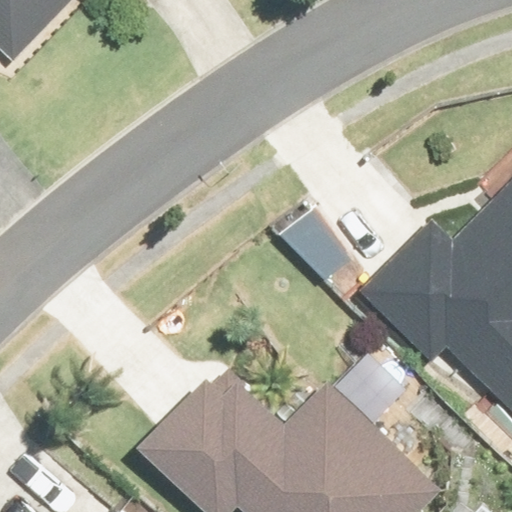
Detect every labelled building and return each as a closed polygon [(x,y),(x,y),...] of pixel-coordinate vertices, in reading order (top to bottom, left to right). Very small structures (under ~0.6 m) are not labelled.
[(0,0),(0,43),(15,59),(73,0),(0,0)] [(511,182),(460,234),(438,212),(368,282),(436,351),(449,337),(511,400),(511,182)] [(354,251),(316,202),(286,226),(324,274),(354,251)] [(227,380),(212,367),(143,440),(219,511),(230,511),(241,501),(252,511),(420,511),(447,484),(336,380),(296,421),(239,367),(227,380)] [(143,511),(121,493),(105,511),(143,511)] [(500,511),(489,501),(477,511),(500,511)]
